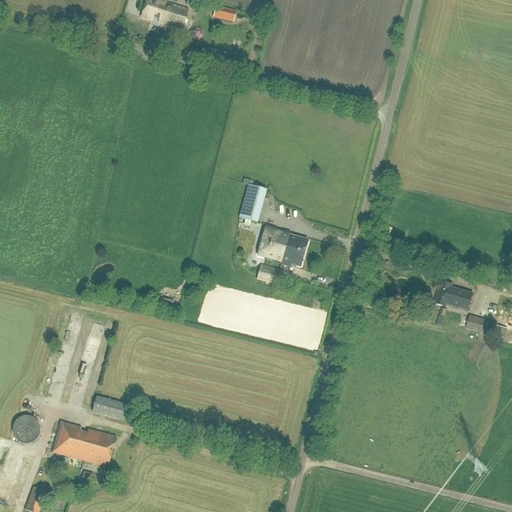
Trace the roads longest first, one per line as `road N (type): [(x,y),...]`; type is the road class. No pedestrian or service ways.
road 1 (unclassified): [(288,511),(389,114)]
road 2 (residential): [(389,114),(0,14)]
road 3 (track): [(302,457),(511,509)]
